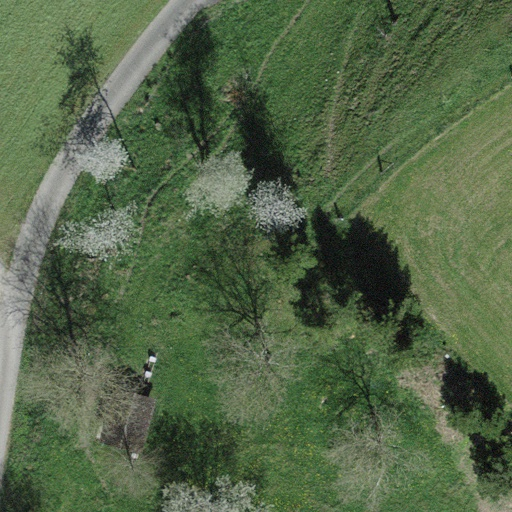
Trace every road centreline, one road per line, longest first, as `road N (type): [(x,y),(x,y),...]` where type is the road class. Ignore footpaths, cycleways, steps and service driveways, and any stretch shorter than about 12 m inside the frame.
road 1 (unclassified): [(211,0),(134,87),(79,171),(31,279)]
road 2 (unclassified): [(31,279),(2,511)]
